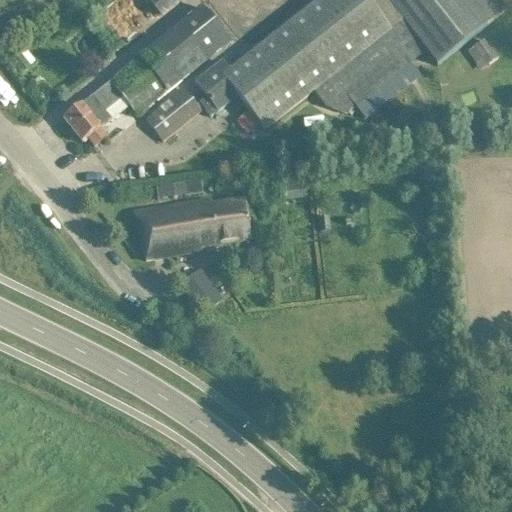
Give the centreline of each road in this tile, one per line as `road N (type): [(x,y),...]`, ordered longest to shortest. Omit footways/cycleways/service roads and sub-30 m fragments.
road 1 (secondary): [(305,511),(233,450),(110,366),(0,313)]
road 2 (unclassified): [(143,303),(0,118)]
